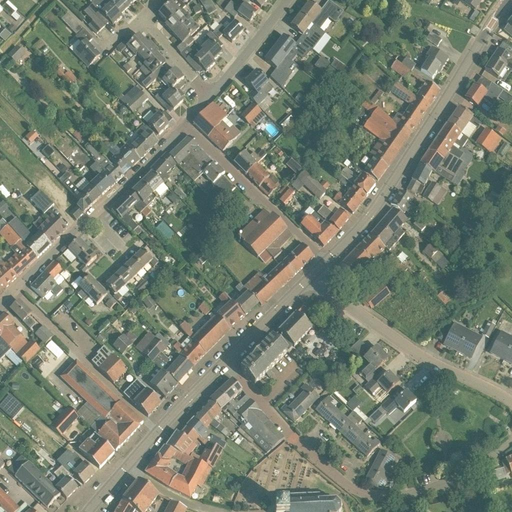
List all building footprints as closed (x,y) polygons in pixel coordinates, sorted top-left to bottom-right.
[(122,18),(120,16),(105,0),(93,0),(90,3),(92,5),(84,13),(92,22),(88,25),(97,35),(109,23),(113,27),(122,18)] [(105,0),(120,16),(128,8),(121,0),(105,0)] [(165,0),(162,3),(167,7),(159,15),(167,24),(185,7),(178,0),(165,0)] [(212,4),(208,0),(198,0),(204,9),(212,4)] [(246,6),(238,0),(239,1),(235,6),(231,2),(224,11),(234,19),(238,14),(250,23),(257,14),(246,6)] [(266,0),(238,0),(246,6),(250,1),(261,8),(266,0)] [(457,0),(475,11),(481,0),(457,0)] [(332,20),(340,10),(328,1),(321,12),(309,3),(300,15),(317,28),(326,16),(332,20)] [(8,2),(6,4),(15,12),(17,10),(8,2)] [(11,17),(15,12),(6,4),(2,8),(11,17)] [(185,7),(167,24),(165,26),(174,35),(190,19),(191,19),(182,10),(185,7)] [(313,51),(325,34),(317,28),(300,15),(291,27),(302,35),(299,40),(313,51)] [(72,18),(66,24),(73,32),(80,26),(72,18)] [(190,37),(195,32),(199,28),(190,19),(174,35),(182,44),(176,50),(181,54),(188,47),(194,41),(190,37)] [(244,31),(235,22),(230,27),(228,24),(224,28),(221,25),(218,29),(213,33),(219,39),(223,35),(232,43),(244,31)] [(88,68),(100,56),(88,44),(93,39),(83,30),(75,38),(82,45),(74,53),(88,68)] [(213,62),(222,53),(218,50),(223,46),(211,33),(207,37),(210,41),(201,49),(202,50),(213,62)] [(437,47),(442,41),(430,34),(426,40),(437,47)] [(147,45),(139,36),(134,41),(130,36),(117,49),(121,53),(127,48),(135,57),(137,55),(147,45)] [(295,45),(283,37),(275,48),(286,57),(292,61),(297,55),(302,59),(305,59),(308,54),(308,53),(311,49),(312,51),(313,51),(299,40),(295,45)] [(144,66),(156,54),(158,52),(149,43),(147,45),(137,55),(142,60),(138,64),(142,68),(140,70),(144,66)] [(511,48),(503,43),(498,50),(485,71),(504,82),(510,72),(511,72),(511,48)] [(16,46),(7,55),(15,63),(24,55),(16,46)] [(188,47),(181,54),(186,60),(185,60),(198,73),(202,69),(206,73),(215,64),(213,62),(202,50),(196,55),(188,47)] [(283,84),(288,78),(282,74),(286,69),(280,64),(286,57),(275,48),(265,61),(276,70),(270,77),(281,87),(283,85),(283,84)] [(448,59),(440,53),(434,50),(420,72),(432,79),(440,67),(442,68),(448,59)] [(142,85),(146,90),(157,79),(166,71),(161,66),(165,63),(156,54),(144,66),(153,75),(142,85)] [(321,58),(314,67),(323,73),(329,65),(321,58)] [(411,71),(416,65),(406,58),(404,61),(401,65),(411,71)] [(411,71),(401,65),(396,61),(391,69),(405,80),(411,71)] [(342,66),(338,72),(342,75),(347,69),(342,66)] [(67,74),(60,69),(56,73),(70,87),(77,80),(69,72),(67,74)] [(184,79),(182,77),(177,72),(175,70),(170,75),(166,71),(157,79),(161,84),(162,82),(163,83),(169,89),(170,90),(179,91),(179,90),(185,85),(181,82),(184,79)] [(248,96),(258,106),(267,97),(261,91),(268,84),(256,72),(245,83),(253,91),(248,96)] [(430,107),(440,92),(426,83),(416,98),(395,84),(389,92),(410,106),(402,117),(397,114),(392,121),(397,125),(411,133),(430,107)] [(487,94),(474,86),(465,99),(478,107),(482,100),(489,104),(493,107),(503,92),(498,89),(493,85),(487,94)] [(174,111),(183,102),(181,99),(184,96),(179,91),(170,90),(169,92),(160,92),(155,98),(163,107),(167,104),(174,111)] [(365,100),(361,106),(371,112),(383,93),(378,90),(370,103),(365,100)] [(120,101),(132,114),(147,100),(141,94),(131,103),(125,97),(120,101)] [(208,138),(226,119),(225,119),(227,117),(213,103),(193,124),(208,138)] [(249,125),(251,123),(261,113),(262,112),(253,103),(240,116),(249,125)] [(392,121),(377,108),(372,115),(363,127),(380,139),(376,145),(394,158),(411,133),(397,125),(392,121)] [(448,125),(461,134),(469,123),(478,129),(482,123),(459,108),(448,125)] [(144,126),(155,139),(158,136),(169,126),(158,115),(160,114),(156,110),(152,114),(154,117),(146,124),(144,126)] [(223,152),(230,145),(240,134),(226,120),(226,119),(208,138),(223,152)] [(463,163),(460,161),(464,155),(460,152),(469,138),(461,134),(448,125),(421,164),(432,171),(435,173),(451,183),(460,169),(463,163)] [(158,142),(155,139),(144,126),(143,127),(142,126),(136,132),(141,137),(129,149),(125,146),(140,161),(158,142)] [(497,127),(494,132),(503,135),(505,130),(497,127)] [(78,142),(83,137),(75,128),(70,133),(78,142)] [(492,155),(502,141),(497,137),(485,130),(476,144),(492,155)] [(200,152),(197,148),(198,147),(189,137),(168,157),(166,154),(166,155),(175,164),(180,161),(190,152),(195,157),(200,152)] [(346,138),(341,144),(347,148),(351,141),(346,138)] [(89,143),(84,147),(95,158),(93,160),(96,163),(95,164),(114,185),(124,176),(113,165),(111,166),(89,143)] [(503,156),(509,146),(504,143),(498,152),(503,156)] [(377,183),(388,168),(394,158),(376,145),(369,155),(373,158),(364,172),(376,182),(377,183)] [(42,152),(48,159),(54,153),(48,146),(42,152)] [(124,176),(140,161),(125,146),(109,161),(113,165),(124,176)] [(256,167),(268,155),(264,150),(257,157),(254,154),(249,159),(244,154),(234,163),(246,176),(256,167)] [(213,164),(200,152),(195,157),(190,152),(180,161),(175,164),(176,165),(216,207),(234,189),(222,176),(224,174),(214,163),(213,164)] [(176,165),(175,164),(166,155),(150,171),(152,173),(164,184),(170,179),(167,175),(176,165)] [(296,174),(301,168),(291,159),(285,165),(296,174)] [(62,164),(57,169),(62,175),(67,170),(62,164)] [(95,164),(90,169),(91,170),(98,177),(90,185),(101,197),(111,188),(114,185),(95,164)] [(432,171),(421,164),(420,165),(412,181),(407,191),(415,196),(417,193),(421,195),(425,187),(423,186),(432,171)] [(246,176),(263,193),(268,197),(276,189),(274,187),(278,183),(270,175),(267,178),(256,167),(246,176)] [(375,186),(374,185),(376,182),(364,172),(359,179),(346,168),(342,172),(340,170),(337,173),(339,175),(349,183),(353,187),(367,197),(375,186)] [(326,192),(319,186),(320,185),(305,171),(291,186),(298,193),(304,186),(319,200),(326,192)] [(164,186),(163,185),(164,184),(152,173),(146,179),(147,180),(143,184),(156,198),(158,196),(160,197),(168,190),(164,186)] [(345,187),(349,183),(339,175),(335,179),(345,187)] [(83,214),(93,205),(81,194),(68,180),(65,182),(63,185),(80,203),(76,207),(83,214)] [(324,181),(319,186),(325,191),(329,186),(324,181)] [(422,197),(432,203),(441,188),(432,182),(422,197)] [(156,198),(143,184),(139,187),(138,186),(132,192),(140,200),(142,198),(149,206),(154,201),(153,200),(156,198)] [(90,185),(81,194),(93,205),(101,197),(90,185)] [(280,202),(285,207),(292,198),(292,197),(295,194),(287,187),(280,195),(283,198),(280,202)] [(352,215),(367,197),(353,187),(345,197),(338,192),(333,199),(339,205),(352,215)] [(134,207),(141,213),(147,208),(149,206),(142,198),(140,200),(132,192),(130,190),(116,204),(111,209),(126,225),(132,220),(129,216),(130,215),(128,213),(134,207)] [(399,191),(391,205),(404,213),(405,212),(414,217),(419,209),(410,203),(413,200),(399,191)] [(33,226),(40,234),(52,245),(67,229),(63,226),(58,220),(49,210),(53,206),(41,194),(35,199),(47,211),(41,216),(46,222),(44,224),(40,220),(33,226)] [(0,215),(9,208),(3,202),(0,204),(0,215)] [(334,216),(323,206),(317,214),(338,232),(349,219),(339,210),(334,216)] [(145,218),(147,215),(151,212),(147,208),(141,213),(145,217),(145,218)] [(393,210),(370,236),(385,249),(388,252),(404,233),(400,230),(407,221),(393,210)] [(270,217),(264,211),(244,231),(254,240),(275,218),(272,215),(270,217)] [(323,248),(336,235),(314,214),(301,227),(323,248)] [(274,259),(282,251),(279,249),(292,236),(275,218),(254,240),(268,254),(274,259)] [(2,256),(0,257),(0,260),(17,278),(37,259),(39,257),(9,227),(7,225),(2,219),(0,221),(0,231),(1,232),(0,233),(0,236),(11,248),(10,249),(15,255),(5,264),(4,263),(7,260),(2,256)] [(52,245),(40,234),(34,240),(28,234),(15,220),(9,227),(39,257),(52,245)] [(413,226),(426,236),(428,233),(429,232),(424,228),(425,227),(417,221),(413,226)] [(162,223),(154,230),(166,242),(173,234),(162,223)] [(206,228),(198,235),(205,242),(212,234),(206,228)] [(261,261),(268,254),(254,240),(244,231),(238,237),(261,261)] [(338,269),(355,290),(377,267),(373,263),(385,249),(370,236),(338,269)] [(77,259),(87,249),(78,240),(68,249),(77,259)] [(430,259),(438,252),(431,244),(423,252),(430,259)] [(294,276),(314,258),(302,245),(282,264),(294,276)] [(201,265),(213,254),(206,247),(195,259),(201,265)] [(84,273),(86,271),(88,269),(86,268),(96,258),(87,249),(77,259),(84,266),(80,270),(84,273)] [(152,260),(143,251),(133,259),(143,270),(151,262),(155,266),(158,263),(154,259),(152,260)] [(438,252),(430,259),(436,265),(443,257),(438,252)] [(400,276),(406,270),(391,255),(385,261),(400,276)] [(64,262),(60,257),(56,261),(61,266),(64,262)] [(134,278),(143,270),(133,259),(124,268),(134,278)] [(17,278),(0,260),(0,282),(6,289),(17,278)] [(56,296),(62,291),(52,282),(63,271),(54,263),(30,288),(43,299),(51,291),(56,296)] [(294,276),(282,264),(266,279),(260,273),(243,289),(258,304),(261,307),(294,276)] [(125,287),(134,278),(124,268),(115,277),(125,287)] [(422,273),(417,278),(422,283),(427,278),(422,273)] [(83,301),(88,296),(98,287),(90,278),(90,277),(87,274),(83,278),(85,281),(79,287),(82,291),(77,295),(83,301)] [(118,302),(122,298),(118,294),(125,287),(115,277),(106,286),(115,296),(113,297),(118,302)] [(144,289),(149,285),(145,281),(140,285),(144,289)] [(371,309),(391,293),(383,284),(363,300),(371,309)] [(140,294),(144,289),(140,285),(136,290),(140,294)] [(258,304),(243,289),(239,285),(235,289),(244,297),(235,306),(244,317),(258,304)] [(116,303),(108,295),(107,296),(98,287),(88,296),(89,298),(95,304),(97,306),(105,298),(109,303),(106,306),(110,310),(116,303)] [(437,297),(445,306),(450,301),(442,292),(437,297)] [(233,307),(223,295),(218,299),(226,308),(217,316),(230,330),(244,317),(235,306),(233,307)] [(149,296),(142,301),(148,309),(155,303),(149,296)] [(31,314),(19,302),(11,310),(30,330),(35,325),(28,317),(31,314)] [(211,310),(204,304),(204,303),(198,309),(205,316),(211,310)] [(277,334),(280,337),(286,343),(293,350),(301,341),(305,345),(308,342),(304,338),(312,329),(317,334),(319,332),(323,328),(316,322),(317,320),(303,307),(277,334)] [(0,338),(9,348),(21,337),(12,327),(14,325),(10,321),(4,314),(0,317),(0,338)] [(206,354),(230,330),(217,316),(196,337),(190,332),(192,330),(185,323),(180,328),(189,338),(190,337),(193,341),(206,354)] [(488,339),(495,326),(488,323),(482,336),(488,339)] [(457,352),(468,331),(454,325),(444,345),(457,352)] [(43,327),(35,335),(45,345),(53,337),(43,327)] [(471,359),(481,338),(468,331),(457,352),(471,359)] [(504,361),(511,344),(511,338),(501,333),(490,354),(504,361)] [(113,347),(123,356),(133,345),(123,337),(113,347)] [(283,346),(286,343),(280,337),(277,340),(283,346)] [(0,361),(11,350),(9,348),(0,338),(0,361)] [(169,360),(162,354),(166,349),(154,338),(140,354),(153,365),(154,364),(162,371),(177,385),(193,367),(195,366),(186,358),(181,353),(171,343),(170,345),(179,355),(178,354),(173,360),(171,358),(169,360)] [(255,386),(262,379),(266,376),(270,380),(274,376),(270,371),(289,354),(273,338),(241,371),(255,386)] [(206,354),(193,341),(184,350),(174,339),(171,343),(181,353),(186,358),(195,366),(206,354)] [(356,358),(359,355),(367,348),(360,341),(349,351),(356,358)] [(29,345),(17,356),(26,364),(39,351),(31,342),(29,345)] [(114,385),(128,370),(113,355),(113,356),(104,347),(97,354),(99,356),(92,362),(114,385)] [(367,382),(374,376),(372,373),(388,360),(377,348),(364,359),(369,364),(359,373),(364,379),(367,382)] [(83,407),(76,414),(79,417),(116,452),(143,424),(125,406),(120,402),(120,403),(76,362),(60,378),(61,379),(70,387),(81,398),(85,402),(81,405),(83,407)] [(165,399),(177,385),(162,371),(155,380),(150,376),(145,382),(165,399)] [(399,383),(389,373),(379,382),(374,376),(367,382),(363,386),(372,396),(380,388),(386,394),(399,383)] [(236,406),(232,401),(234,398),(242,391),(232,380),(218,393),(236,414),(240,418),(255,435),(256,434),(271,450),(272,451),(284,439),(269,422),(261,413),(261,412),(246,396),(236,406)] [(148,418),(161,404),(145,390),(136,381),(124,394),(133,403),(147,417),(147,418),(148,418)] [(307,411),(319,398),(306,385),(301,389),(304,392),(296,401),(307,411)] [(359,386),(353,391),(356,395),(362,389),(359,386)] [(404,413),(416,402),(406,391),(394,402),(390,398),(380,406),(388,415),(398,407),(404,413)] [(211,401),(203,410),(213,420),(220,412),(221,411),(224,413),(227,409),(233,416),(236,414),(218,393),(210,400),(211,401),(210,401),(211,401)] [(328,422),(338,411),(330,404),(334,401),(329,396),(315,410),(328,422)] [(354,398),(346,406),(352,412),(353,411),(356,408),(360,404),(354,398)] [(307,411),(296,401),(289,408),(286,405),(281,410),(294,423),(307,411)] [(61,437),(79,417),(76,414),(75,415),(68,407),(50,427),(61,437)] [(219,425),(213,420),(203,410),(194,419),(206,428),(209,425),(216,430),(216,429),(223,435),(226,430),(220,424),(219,425)] [(346,419),(338,411),(328,422),(341,434),(351,423),(346,419)] [(349,416),(354,421),(357,417),(352,413),(349,416)] [(237,420),(242,425),(239,428),(246,434),(267,454),(271,450),(256,434),(255,435),(240,418),(237,420)] [(213,437),(205,432),(208,430),(206,428),(194,419),(187,427),(197,435),(200,438),(203,440),(209,444),(222,451),(225,445),(220,442),(221,440),(214,435),(213,437)] [(364,435),(355,426),(351,423),(341,434),(354,446),(364,435)] [(197,435),(187,427),(180,435),(177,433),(176,432),(166,447),(183,456),(185,457),(200,438),(197,435)] [(79,450),(99,469),(114,454),(101,441),(94,434),(79,450)] [(372,442),(364,435),(354,446),(367,458),(380,444),(375,439),(372,442)] [(238,446),(243,439),(240,436),(234,443),(238,446)] [(212,470),(222,451),(209,444),(199,463),(206,467),(212,470)] [(165,446),(145,473),(169,489),(190,499),(197,486),(206,467),(199,463),(194,461),(192,460),(185,457),(183,456),(166,447),(165,446)] [(394,466),(398,460),(381,451),(373,466),(386,473),(390,464),(394,466)] [(88,467),(74,453),(69,459),(78,468),(72,474),(84,485),(95,474),(88,467)] [(511,457),(505,460),(505,461),(502,462),(506,474),(511,473),(511,474),(511,473),(511,457)] [(55,491),(41,476),(28,463),(15,477),(47,508),(61,494),(56,490),(55,491)] [(66,500),(77,489),(67,479),(71,475),(62,466),(54,475),(63,483),(56,490),(61,494),(66,500)] [(386,483),(389,477),(385,475),(386,473),(373,466),(365,482),(377,489),(382,481),(386,483)] [(482,484),(495,480),(492,471),(479,476),(482,484)] [(147,511),(158,496),(139,481),(122,502),(134,511),(135,511),(147,511)] [(33,511),(32,509),(28,511),(17,511),(19,510),(0,488),(0,504),(6,511),(33,511)] [(318,495),(318,493),(316,493),(316,495),(308,495),(308,494),(306,494),(306,495),(298,495),(298,494),(296,494),(296,496),(288,496),(288,494),(286,494),(286,496),(286,504),(274,504),(273,511),(340,511),(339,507),(341,506),(341,504),(339,505),(336,502),(336,499),(335,499),(334,501),(329,501),(329,499),(328,499),(328,495),(319,495),(318,495)] [(135,511),(134,511),(122,502),(115,511),(135,511)] [(186,511),(188,510),(170,502),(165,511),(186,511)]
